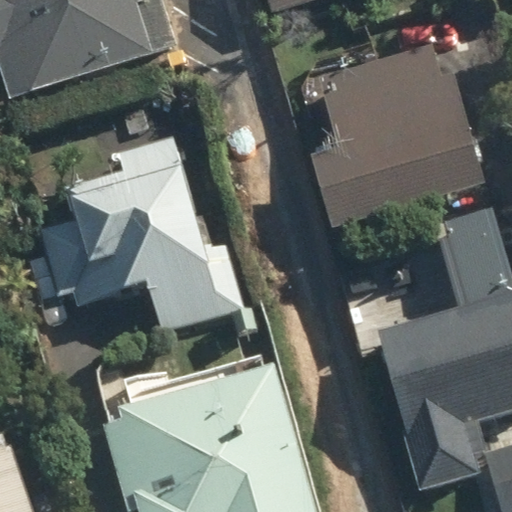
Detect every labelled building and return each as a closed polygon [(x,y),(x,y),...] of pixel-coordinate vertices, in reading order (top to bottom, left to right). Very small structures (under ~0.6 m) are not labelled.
[(0,0),(0,63),(12,60),(22,95),(162,57),(149,9),(170,3),(169,0),(0,0)] [(276,0),(280,11),(319,0),(276,0)] [(358,149),(326,159),(348,233),(495,189),(453,50),(339,84),(358,149)] [(136,178),(70,194),(98,310),(163,294),(172,333),(233,318),(191,143),(131,157),(136,178)] [(511,412),(511,248),(456,267),(472,316),(384,346),(438,502),(493,483),(502,511),(511,511),(511,451),(496,457),(484,422),(511,412)] [(324,511),(282,356),(109,403),(138,511),(324,511)] [(54,511),(32,436),(0,445),(0,511),(54,511)]
